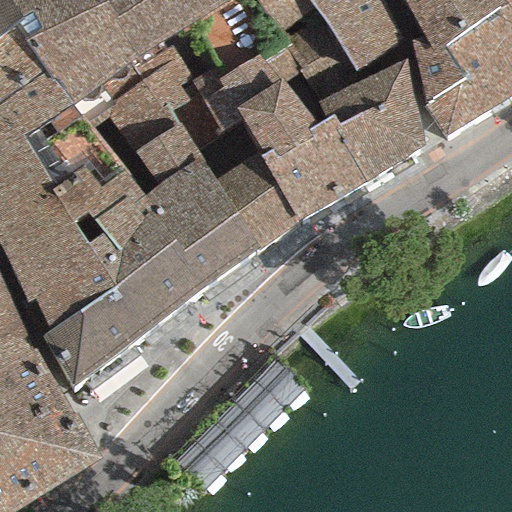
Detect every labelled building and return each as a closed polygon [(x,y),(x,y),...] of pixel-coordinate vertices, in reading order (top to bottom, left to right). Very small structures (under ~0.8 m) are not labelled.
[(24,0),(89,118),(254,0),(24,0)] [(263,0),(300,33),(334,11),(375,85),(404,55),(385,0),(263,0)] [(402,0),(409,23),(445,0),(402,0)] [(511,0),(445,0),(409,23),(440,149),(511,105),(511,0)] [(0,27),(0,105),(35,81),(0,27)] [(40,94),(0,121),(0,235),(80,381),(249,269),(199,195),(136,237),(40,94)] [(202,150),(230,193),(264,171),(307,237),(412,170),(363,94),(288,142),(266,109),(202,150)] [(272,259),(307,237),(264,171),(230,193),(272,259)] [(0,511),(6,511),(94,456),(26,351),(4,303),(0,304),(0,511)]
